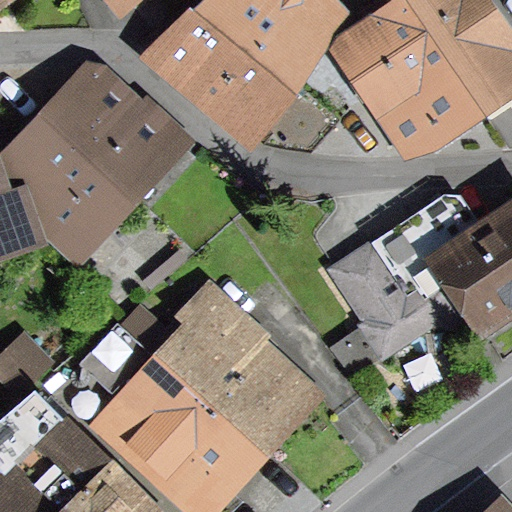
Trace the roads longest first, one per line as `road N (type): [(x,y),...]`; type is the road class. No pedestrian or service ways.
road 1 (residential): [(0,58),(80,46),(257,187),(511,176)]
road 2 (unclassified): [(408,511),(511,425)]
